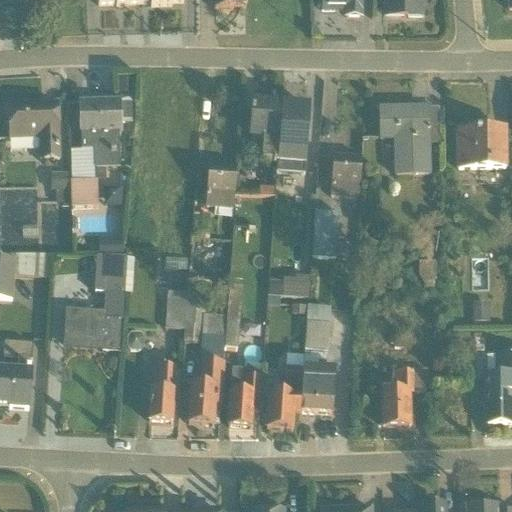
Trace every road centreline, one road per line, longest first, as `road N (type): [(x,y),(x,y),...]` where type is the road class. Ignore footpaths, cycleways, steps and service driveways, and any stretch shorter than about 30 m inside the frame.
road 1 (residential): [(466,63),(0,63)]
road 2 (residential): [(70,462),(254,469),(511,461)]
